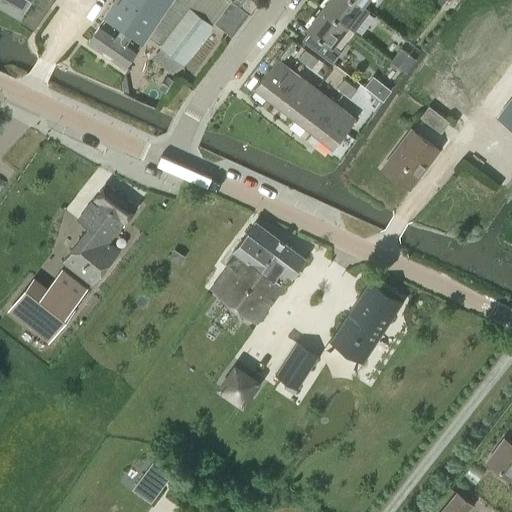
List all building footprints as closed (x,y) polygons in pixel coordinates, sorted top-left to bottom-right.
[(7,0),(24,9),(29,0),(7,0)] [(230,0),(115,0),(113,3),(124,11),(120,17),(145,34),(146,35),(183,63),(214,23),(230,0)] [(230,0),(214,23),(232,36),(250,13),(232,0),(230,0)] [(356,0),(327,0),(323,6),(348,25),(347,25),(354,31),(370,11),(363,5),(356,0)] [(106,14),(109,16),(104,23),(101,21),(88,41),(125,66),(138,46),(136,45),(140,38),(143,40),(146,35),(145,34),(120,17),(124,11),(113,3),(106,14)] [(348,25),(323,6),(307,26),(310,29),(303,39),(332,61),(340,51),(332,45),(347,25),(348,25)] [(511,60),(485,41),(465,69),(498,92),(511,72),(511,60)] [(409,52),(401,46),(391,60),(398,66),(409,52)] [(311,54),(305,49),(299,57),(305,62),(311,54)] [(318,59),(311,54),(305,62),(312,67),(318,59)] [(254,88),(274,103),(297,73),(277,58),(254,88)] [(455,64),(436,105),(455,114),(474,73),(455,64)] [(274,103),(293,118),(316,88),(297,73),(274,103)] [(374,75),(365,86),(384,101),(393,90),(374,75)] [(344,91),(350,83),(344,79),(338,87),(344,91)] [(350,83),(344,91),(351,97),(358,89),(350,83)] [(293,118),(312,132),(335,102),(316,88),(293,118)] [(511,96),(498,116),(511,126),(511,96)] [(356,118),(335,102),(312,132),(333,148),(356,118)] [(441,133),(450,122),(429,106),(420,117),(441,133)] [(439,150),(411,129),(382,168),(410,188),(439,150)] [(109,242),(136,206),(106,183),(78,220),(87,227),(62,262),(93,286),(119,250),(109,242)] [(232,251),(233,251),(282,288),(290,277),(291,277),(305,257),(255,220),(232,251)] [(211,288),(257,322),(282,288),(233,251),(225,262),(228,264),(211,288)] [(30,281),(8,310),(49,342),(74,309),(72,308),(87,289),(62,269),(44,292),(30,281)] [(370,279),(329,341),(330,342),(333,338),(356,353),(364,340),(373,347),(403,301),(370,279)] [(286,358),(275,375),(287,383),(297,390),(308,372),(286,358)] [(234,368),(220,389),(242,404),(256,383),(234,368)] [(511,444),(503,438),(486,461),(511,480),(511,444)] [(154,458),(132,487),(151,501),(173,473),(154,458)] [(465,511),(472,505),(456,492),(439,511),(465,511)]
